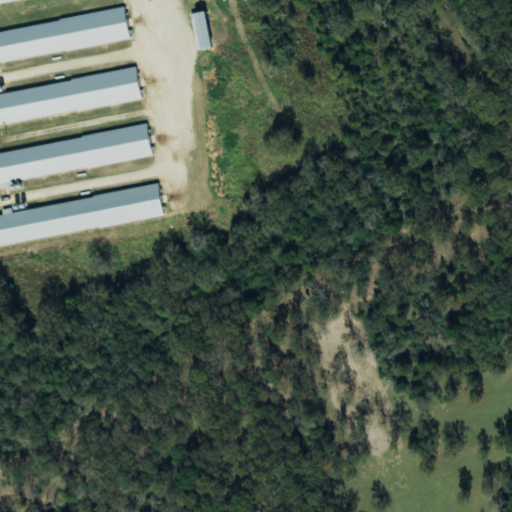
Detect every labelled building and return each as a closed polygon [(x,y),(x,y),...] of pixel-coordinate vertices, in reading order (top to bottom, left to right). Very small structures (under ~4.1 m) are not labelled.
[(0,64),(133,44),(128,13),(0,33),(0,64)] [(198,50),(214,49),(211,13),(194,14),(198,50)] [(0,92),(0,126),(145,103),(139,70),(0,92)] [(0,153),(0,185),(156,159),(150,128),(0,153)] [(5,218),(0,218),(0,247),(167,221),(162,187),(13,210),(13,209),(4,210),(5,218)]
